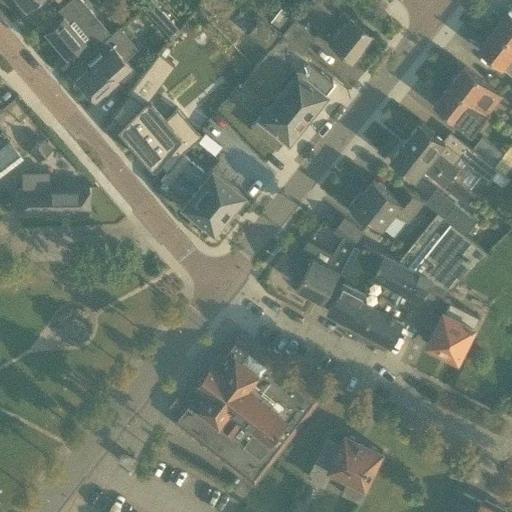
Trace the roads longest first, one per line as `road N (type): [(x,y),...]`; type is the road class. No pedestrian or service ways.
road 1 (tertiary): [(217,287),(428,24)]
road 2 (residential): [(511,448),(217,287)]
road 3 (residential): [(39,511),(217,287)]
road 4 (tertiary): [(165,230),(0,35)]
road 5 (residential): [(0,239),(165,230)]
